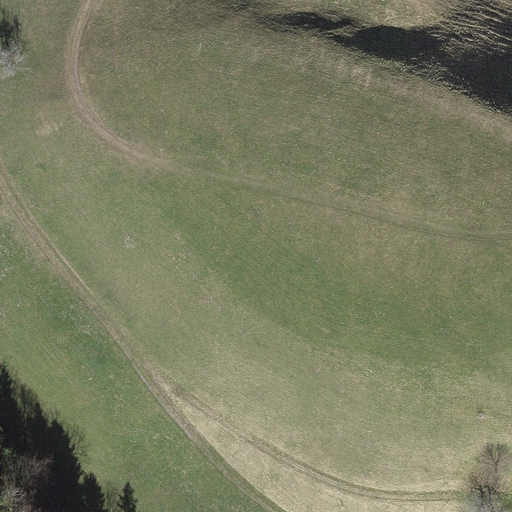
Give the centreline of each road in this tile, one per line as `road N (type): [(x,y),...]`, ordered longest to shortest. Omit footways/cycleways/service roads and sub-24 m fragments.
road 1 (track): [(89,0),(75,30),(74,78),(88,117),(143,157),(281,205),(419,237),(511,234)]
road 2 (track): [(293,511),(127,361),(0,177)]
road 3 (track): [(511,492),(363,492),(127,361)]
road 4 (track): [(511,375),(281,205)]
